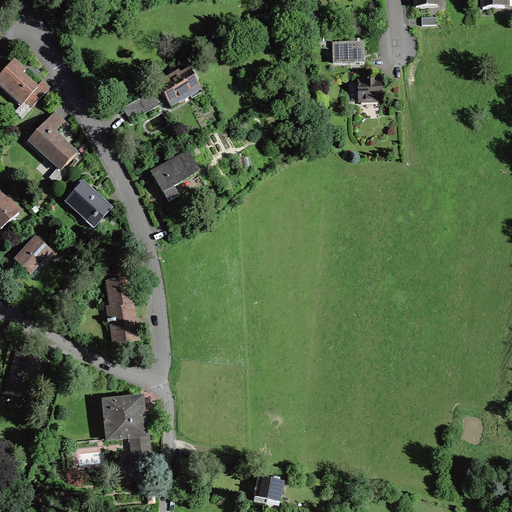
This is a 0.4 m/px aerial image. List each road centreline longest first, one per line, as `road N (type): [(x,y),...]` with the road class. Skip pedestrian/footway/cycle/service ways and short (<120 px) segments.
road 1 (residential): [(39,33),(133,198),(155,264),(159,382)]
road 2 (track): [(166,433),(467,506)]
road 3 (residential): [(159,382),(0,303)]
road 4 (residential): [(159,382),(168,397),(163,511)]
